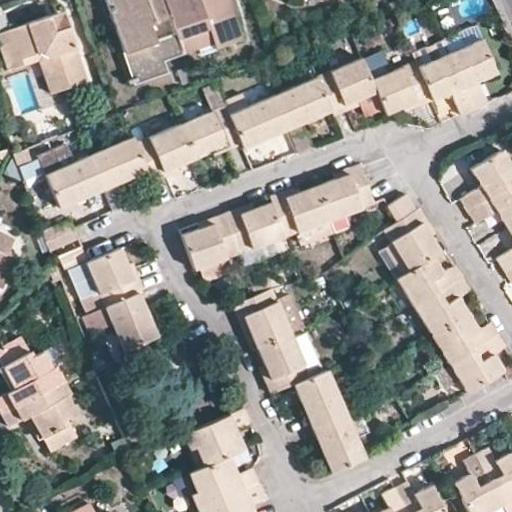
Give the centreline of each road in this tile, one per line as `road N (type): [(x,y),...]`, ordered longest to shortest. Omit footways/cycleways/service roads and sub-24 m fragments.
road 1 (residential): [(295,500),(225,320),(180,283),(154,215)]
road 2 (residential): [(154,215),(383,131),(409,147)]
road 3 (residential): [(511,394),(295,500)]
road 4 (residential): [(409,147),(511,321)]
